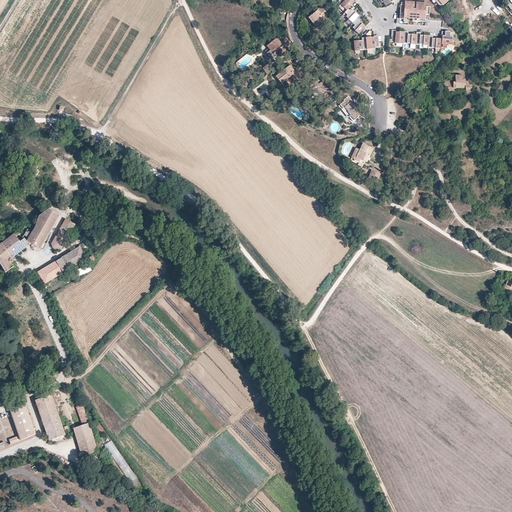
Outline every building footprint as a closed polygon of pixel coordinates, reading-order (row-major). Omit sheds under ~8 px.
[(355,31),(359,34),(366,26),(360,21),(362,19),(359,16),(360,15),(353,9),(355,8),(352,5),(356,1),(354,0),(340,0),(339,1),(342,3),(341,5),(347,11),(344,14),(350,19),(349,20),(353,23),(351,25),(356,30),(355,31)] [(405,2),(405,3),(402,3),(401,5),(401,4),(400,19),(403,19),(403,20),(408,20),(409,18),(420,19),(420,21),(425,21),(425,20),(429,21),(430,7),(426,7),(426,3),(418,3),(417,9),(413,9),(413,2),(405,2)] [(317,10),(317,11),(309,17),(316,27),(320,24),(319,23),(324,18),(329,15),(322,6),(317,10)] [(404,43),(408,43),(412,43),(412,44),(420,44),(424,44),(424,45),(428,45),(428,47),(432,48),(432,47),(436,47),(436,48),(441,49),(442,38),(437,38),(433,38),(433,35),(424,35),(421,35),(421,32),(417,32),(417,34),(412,34),(409,34),(409,31),(405,31),(405,32),(400,31),(400,32),(396,32),(397,30),(392,30),(392,41),(396,41),(395,43),(400,43),(404,43)] [(443,36),(442,44),(453,45),(454,32),(442,31),(442,36),(443,36)] [(363,40),(355,41),(355,51),(360,50),(360,49),(376,48),(376,47),(379,47),(379,35),(375,36),(362,37),(363,40)] [(277,58),(286,50),(277,38),(267,46),(270,50),(277,58)] [(278,60),(277,58),(270,50),(268,52),(276,62),(278,60)] [(273,69),(268,64),(262,69),(266,74),(273,69)] [(276,77),(281,84),(285,81),(292,88),(305,77),(301,71),(299,72),(298,73),(296,71),(295,72),(294,71),(290,65),(276,77)] [(463,76),(455,76),(455,82),(451,82),(451,81),(444,81),(444,90),(449,90),(449,94),(458,93),(458,91),(466,91),(466,95),(472,95),(472,85),(470,85),(470,81),(466,81),(463,81),(463,79),(463,76)] [(322,84),(320,85),(317,81),(307,88),(309,91),(304,94),(310,99),(314,96),(312,94),(317,90),(321,96),(320,97),(318,99),(321,103),(332,95),(329,90),(328,91),(322,84)] [(364,115),(355,104),(354,105),(351,102),(352,101),(349,96),(344,100),(345,101),(340,105),(343,109),(342,110),(344,112),(348,112),(350,116),(349,117),(352,121),(358,117),(359,118),(364,115)] [(363,143),(360,150),(356,148),(351,158),(364,164),(365,162),(367,162),(374,149),(363,143)] [(372,171),(368,178),(378,182),(381,175),(372,171)] [(32,245),(42,249),(61,216),(50,210),(46,212),(39,218),(36,228),(34,232),(28,240),(27,241),(32,245)] [(74,224),(75,223),(66,218),(55,238),(53,240),(52,242),(53,247),(56,248),(61,247),(66,238),(68,235),(69,234),(74,224)] [(29,229),(23,237),(28,240),(34,232),(29,229)] [(14,234),(18,239),(22,236),(19,231),(14,234)] [(96,251),(114,239),(111,233),(93,246),(96,251)] [(0,262),(1,264),(6,272),(14,268),(10,263),(12,262),(13,262),(14,260),(13,259),(26,249),(18,239),(14,234),(7,239),(2,243),(0,244),(0,262)] [(32,245),(27,241),(26,239),(21,243),(26,249),(32,245)] [(96,253),(96,252),(89,242),(79,248),(85,259),(86,260),(88,258),(92,256),(96,253)] [(85,259),(79,248),(78,247),(38,272),(45,283),(85,259)] [(51,394),(35,400),(47,432),(50,440),(65,434),(51,394)] [(10,440),(11,444),(36,434),(25,403),(9,410),(16,429),(19,436),(10,440)] [(84,426),(89,424),(82,403),(81,404),(81,406),(77,407),(84,426)] [(98,454),(89,424),(84,426),(74,429),(83,458),(98,454)]
